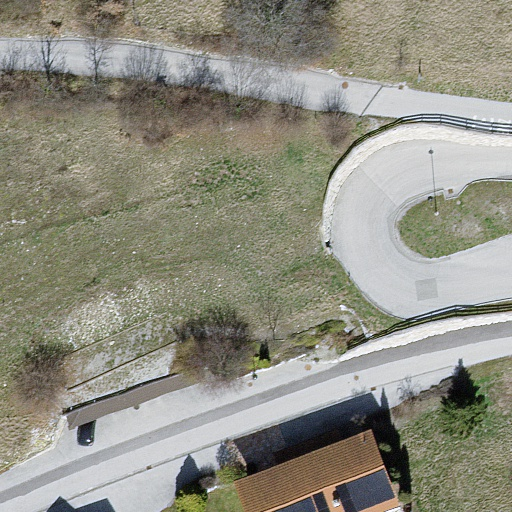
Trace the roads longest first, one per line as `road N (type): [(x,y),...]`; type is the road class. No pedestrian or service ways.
road 1 (residential): [(511,345),(451,355),(279,411),(116,466),(11,511)]
road 2 (track): [(511,117),(0,71)]
road 3 (residential): [(511,172),(403,175),(364,198),(357,242),(369,280),(390,300),(416,305),(511,287)]
